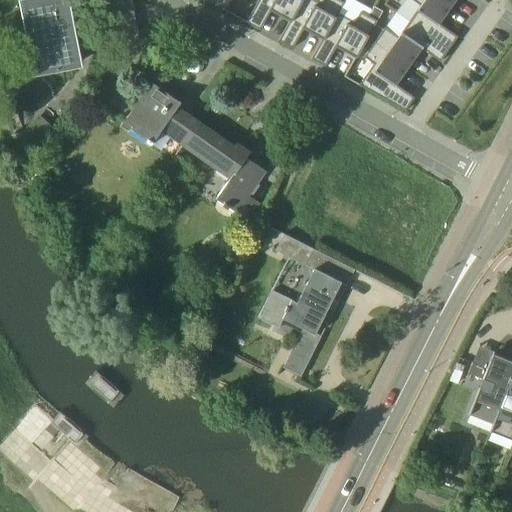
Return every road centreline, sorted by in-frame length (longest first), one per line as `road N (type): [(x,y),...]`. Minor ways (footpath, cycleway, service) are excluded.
road 1 (residential): [(508,194),(173,0)]
road 2 (secondary): [(342,511),(508,194)]
